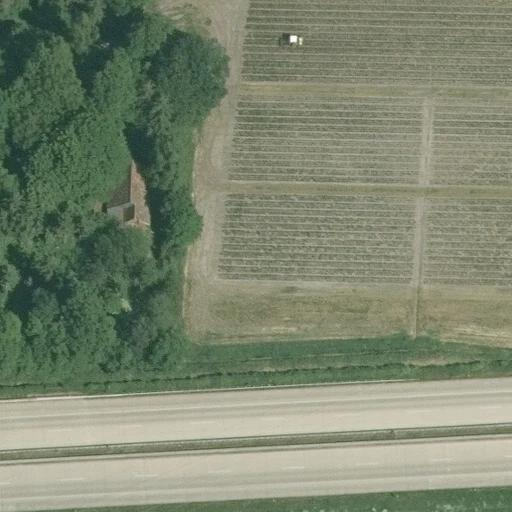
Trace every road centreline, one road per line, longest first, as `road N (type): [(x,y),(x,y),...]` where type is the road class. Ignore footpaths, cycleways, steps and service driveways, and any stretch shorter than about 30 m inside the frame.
road 1 (motorway): [(0,491),(511,463)]
road 2 (motorway): [(511,397),(0,425)]
